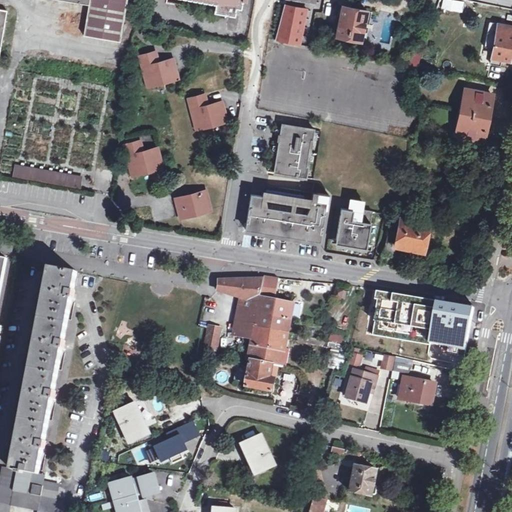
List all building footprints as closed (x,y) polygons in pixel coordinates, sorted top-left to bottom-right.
[(36,0),(34,10),(48,13),(51,1),(46,0),(36,0)] [(64,0),(91,5),(86,36),(122,43),(123,35),(125,35),(127,26),(124,26),(128,0),(64,0)] [(216,3),(200,0),(168,0),(168,3),(215,11),(216,3)] [(200,0),(216,3),(215,11),(236,15),(238,7),(242,7),(244,0),(200,0)] [(441,0),(440,9),(461,12),(463,1),(458,0),(441,0)] [(67,22),(83,24),(85,6),(70,3),(67,22)] [(300,46),(308,8),(282,3),(274,40),(300,46)] [(369,11),(344,6),(338,35),(363,40),(369,11)] [(0,58),(8,10),(0,8),(0,58)] [(52,31),(53,20),(33,18),(32,30),(52,31)] [(6,41),(19,42),(20,24),(7,24),(6,41)] [(511,26),(499,24),(494,57),(511,61),(511,57),(511,26)] [(156,51),(141,55),(149,85),(180,77),(174,58),(159,62),(156,51)] [(494,96),(468,90),(458,135),(485,141),(487,130),(492,106),(494,96)] [(206,95),(190,99),(199,128),(229,120),(224,102),(209,106),(206,95)] [(315,129),(282,124),(278,149),(274,173),(307,178),(309,166),(307,166),(311,141),(313,141),(315,129)] [(140,141),(125,145),(134,175),(164,166),(159,147),(143,152),(140,141)] [(85,163),(19,152),(14,178),(81,190),(85,163)] [(263,196),(251,194),(246,229),(286,235),(320,241),(326,202),(327,202),(328,196),(313,193),(311,204),(303,203),(304,196),(267,190),(266,199),(262,199),(263,196)] [(207,191),(177,199),(182,218),(212,210),(207,191)] [(352,210),(342,208),(336,244),(366,248),(373,211),(361,210),(363,202),(353,200),(352,210)] [(430,224),(402,219),(399,234),(391,233),(387,246),(397,249),(398,245),(425,251),(430,224)] [(0,312),(11,259),(0,256),(0,312)] [(79,273),(53,268),(46,304),(37,349),(23,416),(14,459),(13,467),(6,466),(0,495),(0,511),(11,511),(13,505),(40,510),(39,511),(55,511),(61,484),(46,481),(45,486),(38,485),(45,448),(47,449),(49,441),(47,440),(55,399),(57,399),(58,392),(57,391),(65,349),(66,349),(68,341),(66,341),(74,300),(76,300),(77,292),(76,291),(79,273)] [(273,278),(266,277),(266,279),(262,299),(278,302),(281,279),(273,278)] [(241,280),(222,282),(220,291),(242,298),(242,300),(261,304),(262,299),(266,279),(251,279),(241,280)] [(345,291),(338,290),(336,299),(344,300),(345,291)] [(394,305),(395,294),(385,292),(382,316),(402,319),(404,307),(394,305)] [(467,337),(469,300),(438,298),(435,334),(467,337)] [(262,299),(261,304),(260,313),(293,320),(297,305),(278,302),(262,299)] [(261,304),(242,300),(235,335),(255,339),(257,327),(260,313),(261,304)] [(290,334),(293,320),(260,313),(257,327),(290,334)] [(373,314),(367,313),(363,327),(369,328),(373,314)] [(222,329),(211,327),(204,359),(216,361),(222,329)] [(290,334),(257,327),(255,339),(250,361),(253,362),(276,366),(284,368),(290,334)] [(329,332),(329,342),(345,342),(346,333),(329,332)] [(360,366),(364,350),(352,347),(348,363),(360,366)] [(382,354),(381,369),(393,370),(394,355),(382,354)] [(253,362),(248,387),(275,393),(278,379),(273,379),(276,366),(253,362)] [(411,367),(399,364),(397,372),(410,375),(411,367)] [(379,377),(356,370),(348,398),(359,401),(368,403),(374,384),(378,385),(379,377)] [(436,385),(406,378),(402,399),(432,405),(434,397),(436,385)] [(134,405),(119,411),(132,443),(148,436),(141,420),(134,405)] [(161,461),(189,449),(186,441),(200,435),(194,420),(166,432),(169,439),(136,452),(139,460),(146,457),(149,463),(160,458),(161,461)] [(264,435),(248,441),(254,455),(262,472),(278,465),(264,435)] [(348,451),(333,447),(331,454),(347,458),(348,451)] [(379,471),(358,466),(353,492),(374,497),(374,495),(377,495),(378,494),(379,487),(378,486),(377,486),(379,471)] [(156,476),(130,483),(133,496),(143,494),(144,498),(160,494),(156,476)] [(129,481),(111,486),(118,511),(137,511),(135,502),(134,497),(133,496),(130,483),(129,481)] [(317,498),(316,499),(312,511),(324,511),(328,501),(317,498)] [(141,501),(135,502),(137,511),(148,511),(146,504),(141,501)]
